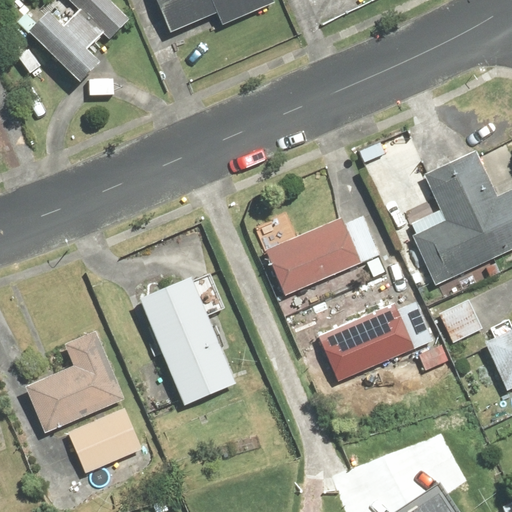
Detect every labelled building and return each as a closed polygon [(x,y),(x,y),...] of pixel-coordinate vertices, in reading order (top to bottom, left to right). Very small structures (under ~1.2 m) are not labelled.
[(44,15),(23,37),(22,38),(74,87),(95,66),(83,54),(99,37),(106,43),(126,22),(103,0),(61,0),(75,13),(59,28),(44,15)] [(269,0),(150,0),(166,37),(212,17),(218,29),(272,6),(269,0)] [(409,238),(433,288),(511,251),(511,189),(494,198),(473,153),(420,178),(441,223),(409,238)] [(339,220),(262,252),(281,299),(359,266),(339,220)] [(185,280),(134,303),(181,409),(233,386),(185,280)] [(299,296),(274,305),(280,322),(305,313),(299,296)] [(391,306),(316,338),(335,383),(410,351),(391,306)] [(511,331),(481,345),(504,393),(511,389),(511,331)] [(69,369),(20,391),(42,438),(122,402),(92,334),(60,349),(69,369)] [(120,410),(61,436),(80,478),(139,452),(120,410)] [(439,511),(431,499),(411,511),(439,511)]
